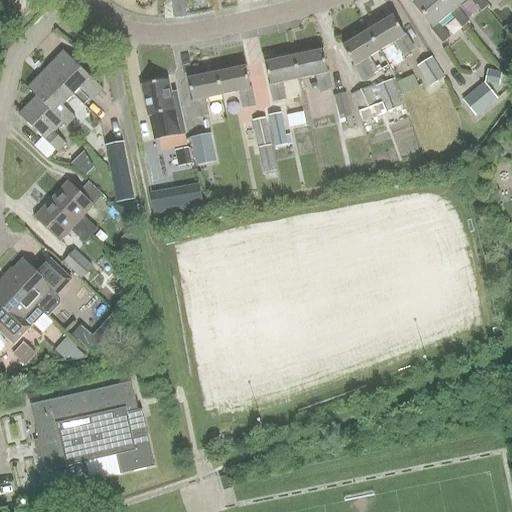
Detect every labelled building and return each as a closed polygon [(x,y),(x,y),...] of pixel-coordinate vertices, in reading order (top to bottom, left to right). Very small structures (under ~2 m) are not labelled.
[(450,15),(438,0),(418,0),(413,4),(432,27),(430,29),(442,45),(450,38),(438,25),(450,15)] [(438,0),(450,15),(462,28),(469,22),(458,9),(468,0),(438,0)] [(471,0),(481,12),(486,9),(489,13),(489,14),(508,36),(511,32),(511,29),(495,8),(492,11),(489,6),(483,0),(471,0)] [(368,32),(380,52),(395,42),(404,57),(414,51),(393,17),(368,32)] [(372,57),(380,52),(368,32),(343,47),(363,82),(380,71),(372,57)] [(497,52),(511,69),(511,48),(508,43),(497,52)] [(295,57),(299,80),(317,77),(320,93),(332,90),(323,51),(295,57)] [(63,52),(45,70),(72,97),(82,87),(94,99),(103,90),(63,52)] [(299,80),(295,57),(266,63),(274,103),(285,100),(282,84),(299,80)] [(416,66),(429,87),(444,78),(431,57),(416,66)] [(217,74),(222,96),(240,93),(244,109),(255,107),(246,68),(217,74)] [(63,106),(72,97),(45,70),(27,89),(36,98),(64,124),(67,127),(75,118),(63,106)] [(502,73),(487,70),(485,83),(499,86),(502,73)] [(222,96),(217,74),(188,80),(197,119),(208,117),(204,100),(222,96)] [(350,96),(363,123),(402,105),(398,96),(401,95),(394,78),(372,88),(371,86),(350,96)] [(176,93),(171,94),(168,80),(141,86),(148,118),(149,118),(153,141),(184,135),(176,93)] [(476,117),(498,99),(484,82),(462,100),(476,117)] [(333,96),(341,132),(354,129),(346,94),(333,96)] [(54,133),(64,124),(36,98),(18,116),(58,154),(66,145),(54,133)] [(295,126),(313,122),(310,110),(293,113),(295,126)] [(281,113),(268,116),(275,148),(292,144),(290,135),(285,136),(281,113)] [(276,171),(266,118),(253,121),(263,173),(276,171)] [(190,138),(195,167),(212,164),(207,135),(190,138)] [(124,144),(105,148),(116,204),(135,200),(124,144)] [(174,151),(178,167),(191,165),(188,148),(174,151)] [(90,151),(79,163),(92,174),(103,162),(90,151)] [(148,157),(155,191),(170,188),(163,154),(148,157)] [(50,201),(90,237),(96,230),(82,218),(93,206),(67,183),(50,201)] [(90,237),(50,201),(34,219),(59,243),(69,231),(83,244),(90,237)] [(99,243),(105,236),(99,230),(93,236),(99,243)] [(93,266),(74,250),(62,263),(81,279),(93,266)] [(49,262),(37,275),(22,261),(5,279),(46,317),(60,302),(54,297),(70,281),(49,262)] [(46,317),(5,279),(0,284),(0,307),(2,310),(0,312),(0,333),(13,345),(42,314),(45,317),(46,317)] [(511,290),(511,285),(503,287),(508,311),(511,309),(511,290)] [(113,308),(121,300),(111,291),(103,299),(113,308)] [(76,348),(68,340),(58,350),(67,358),(76,348)] [(23,343),(12,355),(24,367),(36,355),(23,343)] [(65,468),(115,457),(119,476),(154,468),(141,412),(137,413),(130,383),(29,406),(44,472),(65,467),(65,468)] [(219,478),(223,491),(233,487),(229,475),(219,478)]
